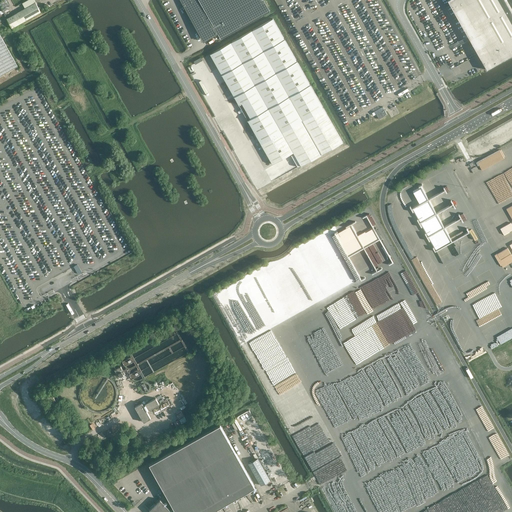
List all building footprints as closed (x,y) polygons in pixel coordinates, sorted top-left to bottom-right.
[(3,9),(11,7),(8,0),(4,0),(0,1),(3,9)] [(221,38),(270,10),(264,0),(180,0),(185,8),(202,38),(217,30),(221,38)] [(511,0),(447,0),(487,70),(502,62),(511,55),(511,0)] [(12,28),(41,12),(36,2),(7,18),(12,28)] [(273,163),(293,152),(294,153),(301,165),(312,159),(314,162),(315,162),(316,162),(319,160),(317,156),(343,142),(311,84),(273,18),(210,54),(248,120),(273,163)] [(0,75),(18,66),(13,57),(0,34),(0,75)] [(383,105),(375,110),(379,118),(387,114),(383,105)] [(504,152),(488,160),(491,167),(508,158),(504,152)] [(503,201),(511,196),(511,190),(502,173),(491,179),(498,192),(494,194),(498,202),(500,201),(498,196),(500,195),(503,201)] [(482,231),(495,224),(489,212),(476,219),(482,231)] [(457,229),(463,244),(473,240),(466,225),(457,229)] [(500,231),(489,236),(495,249),(505,245),(500,231)] [(440,257),(453,250),(446,236),(433,242),(440,257)] [(478,247),(465,254),(472,268),(485,261),(478,247)] [(442,258),(453,279),(466,272),(455,252),(442,258)] [(511,271),(507,262),(511,260),(509,256),(500,260),(506,275),(511,271)] [(77,263),(74,266),(79,273),(82,271),(77,263)] [(395,281),(403,277),(397,265),(373,276),(377,286),(379,285),(381,289),(396,282),(395,281)] [(478,275),(485,290),(487,289),(488,291),(499,286),(490,269),(478,275)] [(455,281),(465,301),(478,294),(468,275),(455,281)] [(394,312),(417,300),(407,282),(399,287),(374,299),(375,302),(380,300),(382,304),(386,302),(390,310),(393,309),(394,312)] [(470,308),(477,322),(490,316),(483,302),(470,308)] [(121,366),(114,370),(119,377),(125,374),(121,366)] [(54,392),(52,394),(46,397),(50,403),(56,401),(55,400),(58,399),(54,392)] [(144,422),(151,418),(146,411),(148,409),(149,410),(159,404),(156,398),(145,404),(144,405),(142,403),(135,407),(144,422)] [(255,487),(254,486),(220,425),(149,464),(173,507),(170,510),(160,499),(149,510),(151,511),(206,511),(204,507),(218,499),(221,504),(226,501),(223,496),(227,494),(230,499),(235,496),(232,491),(241,486),(244,491),(245,491),(245,493),(255,487)] [(258,458),(248,463),(261,485),(270,480),(258,458)]
